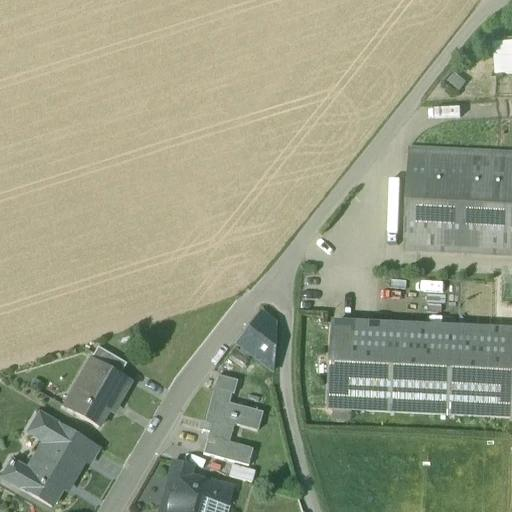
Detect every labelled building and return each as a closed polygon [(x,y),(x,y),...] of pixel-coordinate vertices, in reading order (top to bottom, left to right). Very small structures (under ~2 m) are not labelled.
[(511,155),(409,151),(404,255),(511,260),(511,155)] [(262,315),(237,348),(273,375),(276,325),(262,315)] [(511,330),(333,324),(330,413),(511,419),(511,330)] [(126,367),(97,350),(90,362),(94,365),(95,364),(119,378),(126,367)] [(119,378),(95,364),(94,365),(67,412),(98,430),(117,399),(120,401),(130,384),(119,378)] [(237,384),(217,379),(214,392),(231,397),(233,397),(237,384)] [(231,397),(214,392),(205,426),(211,427),(203,457),(248,469),(252,453),(228,446),(233,427),(257,433),(262,416),(229,407),(231,397)] [(77,440),(39,417),(28,436),(46,448),(49,444),(68,455),(77,440)] [(96,451),(77,440),(68,455),(84,464),(83,465),(87,468),(96,451)] [(28,478),(20,492),(51,510),(70,478),(74,481),(83,465),(84,464),(68,455),(49,444),(46,448),(28,478)] [(191,469),(173,464),(162,506),(169,508),(168,511),(190,511),(193,501),(225,509),(226,509),(226,508),(218,506),(222,489),(189,480),(191,469)] [(28,478),(10,467),(9,469),(8,469),(1,482),(20,492),(28,478)] [(224,511),(225,509),(193,501),(190,511),(224,511)]
